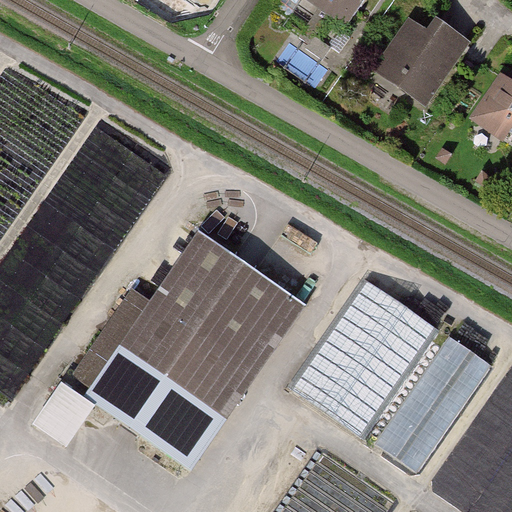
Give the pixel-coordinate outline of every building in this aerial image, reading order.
[(306,0),(305,2),(350,32),(371,0),(306,0)] [(412,21),(377,73),(431,110),(475,45),(439,21),(431,34),(412,21)] [(294,43),(283,60),(321,86),(332,69),(294,43)] [(511,84),(502,78),(471,123),(511,151),(511,84)] [(92,391),(85,401),(192,474),(306,308),(196,233),(149,302),(131,290),(71,377),(92,391)] [(293,387),(371,434),(441,320),(364,272),(293,387)] [(447,329),(383,446),(429,471),(493,354),(447,329)] [(0,384),(20,390),(26,369),(0,361),(0,384)]
